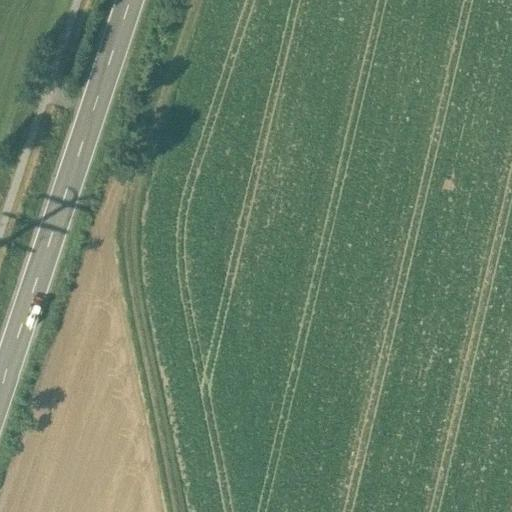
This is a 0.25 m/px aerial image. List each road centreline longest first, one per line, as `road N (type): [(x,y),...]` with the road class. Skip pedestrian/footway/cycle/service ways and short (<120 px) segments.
road 1 (track): [(178,511),(122,241),(132,157),(190,0)]
road 2 (primary): [(127,0),(0,380)]
